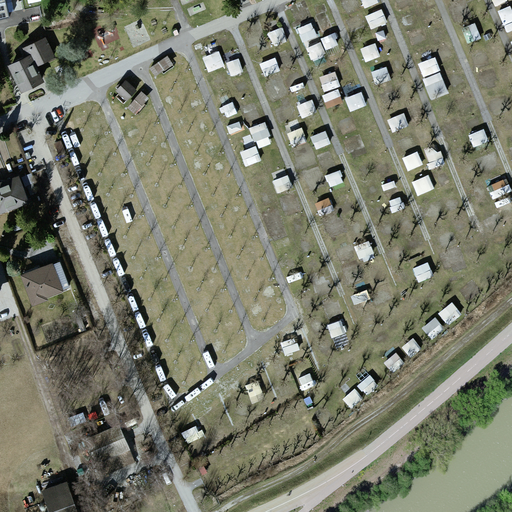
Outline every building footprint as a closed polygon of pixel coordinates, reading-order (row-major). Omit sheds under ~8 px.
[(0,0),(0,19),(10,17),(5,0),(0,0)] [(342,0),(346,14),(361,9),(358,0),(342,0)] [(397,0),(400,9),(416,4),(414,0),(397,0)] [(477,20),(474,21),(469,0),(450,4),(455,25),(464,23),(468,43),(482,40),(477,20)] [(321,35),(334,31),(326,4),(316,7),(319,16),(315,17),(321,35)] [(499,10),(508,32),(511,30),(511,9),(510,6),(499,10)] [(293,13),(305,41),(319,35),(307,7),(293,13)] [(366,15),(373,29),(389,21),(382,8),(366,15)] [(360,12),(345,19),(352,33),(367,26),(360,12)] [(413,46),(428,40),(423,26),(407,32),(413,46)] [(98,35),(103,47),(121,39),(116,27),(98,35)] [(274,45),(289,39),(284,27),(269,32),(274,45)] [(326,49),(340,45),(336,33),(322,36),(326,49)] [(46,40),(26,48),(30,56),(33,63),(52,54),(46,40)] [(307,47),(313,59),(327,53),(321,41),(307,47)] [(361,48),(367,62),(382,56),(376,42),(361,48)] [(450,42),(434,47),(439,61),(455,56),(450,42)] [(475,70),(492,64),(486,49),(470,55),(475,70)] [(204,55),(210,71),(225,66),(219,50),(204,55)] [(30,56),(11,64),(22,89),(41,81),(33,63),(30,56)] [(157,76),(173,67),(167,56),(150,65),(157,76)] [(419,62),(424,76),(441,70),(437,56),(419,62)] [(267,86),(271,99),(289,92),(276,57),(262,62),(270,85),(267,86)] [(478,73),(482,86),(497,80),(493,68),(478,73)] [(321,76),(326,91),(341,86),(336,71),(321,76)] [(425,77),(431,98),(449,92),(443,71),(425,77)] [(293,93),(308,88),(303,75),(289,80),(293,93)] [(127,99),(135,91),(126,82),(118,91),(127,99)] [(144,89),(128,105),(136,113),(151,97),(144,89)] [(327,107),(344,103),(340,89),(324,93),(327,107)] [(351,111),(368,106),(363,91),(346,96),(351,111)] [(381,96),(385,106),(399,100),(395,91),(381,96)] [(303,116),(318,111),(313,99),(298,105),(303,116)] [(280,122),(296,117),(293,106),(277,110),(280,122)] [(248,123),(262,121),(260,108),(246,111),(248,123)] [(338,121),(343,136),(360,129),(354,115),(338,121)] [(251,126),(258,147),(274,143),(267,121),(251,126)] [(303,127),(290,132),(294,144),(307,139),(303,127)] [(485,128),(470,133),(475,146),(490,141),(485,128)] [(328,131),(313,134),(316,148),(331,144),(328,131)] [(348,153),(353,151),(355,158),(367,154),(359,133),(343,139),(348,153)] [(398,141),(404,155),(419,148),(413,134),(398,141)] [(296,155),(302,170),(318,163),(310,142),(301,146),(303,153),(296,155)] [(258,145),(242,149),(245,165),(262,162),(258,145)] [(409,170),(424,164),(419,150),(404,156),(409,170)] [(333,155),(319,161),(324,173),(338,167),(333,155)] [(331,186),(345,181),(341,170),(327,174),(331,186)] [(310,190),(327,184),(323,172),(306,178),(310,190)] [(420,195),(436,187),(429,173),(413,181),(420,195)] [(288,194),(295,191),(289,174),(274,179),(279,193),(287,191),(288,194)] [(0,184),(0,210),(1,213),(29,202),(19,177),(7,181),(0,184)] [(280,198),(288,216),(304,210),(296,192),(280,198)] [(337,197),(341,210),(353,206),(349,193),(337,197)] [(346,234),(341,210),(334,211),(332,198),(316,201),(319,214),(325,213),(329,237),(346,234)] [(276,241),(289,236),(277,207),(262,213),(267,227),(270,225),(276,241)] [(336,249),(341,263),(357,257),(352,243),(336,249)] [(461,245),(440,253),(446,270),(467,262),(461,245)] [(351,269),(343,271),(347,283),(365,277),(359,259),(349,262),(351,269)] [(37,270),(23,275),(33,300),(69,287),(59,261),(37,270)] [(429,261),(414,266),(419,280),(433,275),(429,261)] [(459,289),(468,303),(483,293),(475,279),(459,289)] [(328,319),(343,316),(339,299),(324,302),(328,319)] [(441,311),(451,324),(464,314),(453,301),(441,311)] [(424,325),(431,335),(444,327),(437,317),(424,325)] [(333,337),(348,333),(344,319),(329,323),(333,337)] [(283,343),(286,353),(301,349),(298,338),(283,343)] [(391,369),(403,360),(397,352),(386,361),(391,369)] [(367,368),(355,376),(369,396),(380,388),(367,368)] [(182,433),(190,444),(204,435),(196,423),(182,433)] [(85,439),(101,477),(135,462),(119,425),(85,439)] [(75,511),(66,485),(44,492),(51,511),(75,511)]
